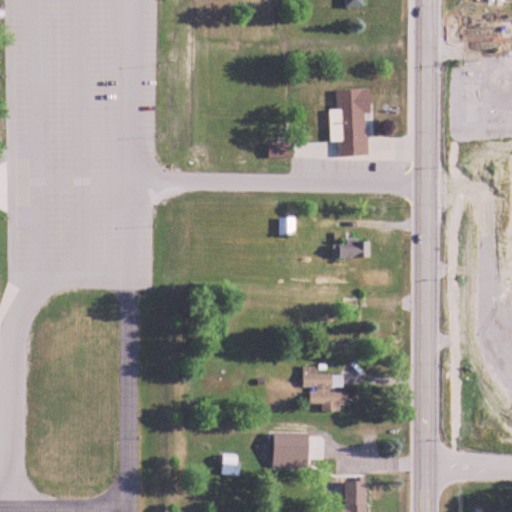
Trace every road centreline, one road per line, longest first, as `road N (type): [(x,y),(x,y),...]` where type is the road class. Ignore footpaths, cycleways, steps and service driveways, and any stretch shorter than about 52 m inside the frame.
road 1 (secondary): [(426,257),(427,0)]
road 2 (secondary): [(423,511),(426,257)]
